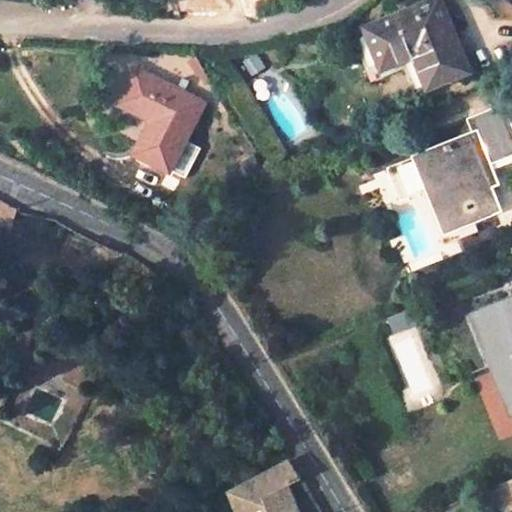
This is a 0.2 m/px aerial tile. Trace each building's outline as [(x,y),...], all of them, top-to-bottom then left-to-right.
[(439,0),(383,24),(400,63),(422,54),(436,86),(470,71),(439,0)] [(400,63),(383,24),(369,30),(389,77),(412,67),(422,92),(436,86),(422,54),(400,63)] [(134,68),(118,103),(151,120),(135,153),(168,170),(182,141),(202,101),(134,68)] [(475,135),(486,165),(511,154),(511,120),(507,122),(502,108),(469,121),(475,135)] [(429,188),(432,187),(448,229),(498,209),(484,174),(489,172),(486,165),(475,135),(416,157),(429,188)] [(182,141),(168,170),(184,178),(198,149),(182,141)] [(0,239),(3,241),(13,211),(0,203),(0,239)] [(37,309),(32,320),(51,328),(59,307),(40,299),(37,309)] [(511,397),(511,300),(478,314),(511,397)] [(202,349),(163,369),(184,412),(195,425),(215,414),(207,398),(216,393),(205,372),(212,369),(202,349)] [(235,511),(297,511),(287,489),(300,483),(288,463),(228,496),(235,511)] [(504,511),(509,511),(511,511),(511,487),(510,482),(494,488),(504,511)]
